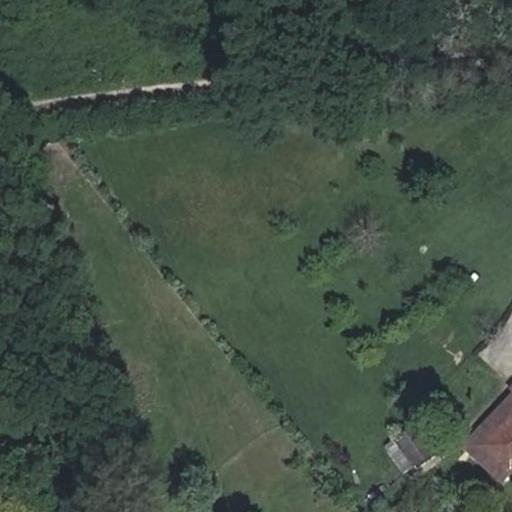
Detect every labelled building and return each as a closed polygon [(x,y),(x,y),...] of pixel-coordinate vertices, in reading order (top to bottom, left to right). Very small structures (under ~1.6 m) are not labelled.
[(511,386),(511,387),(511,414),(472,453),(501,482),(511,471),(511,386)] [(511,393),(462,443),(472,453),(511,414),(511,393)] [(438,450),(421,423),(397,438),(414,465),(438,450)] [(414,465),(397,438),(386,445),(404,472),(414,465)] [(410,511),(414,510),(407,500),(389,511),(410,511)]
